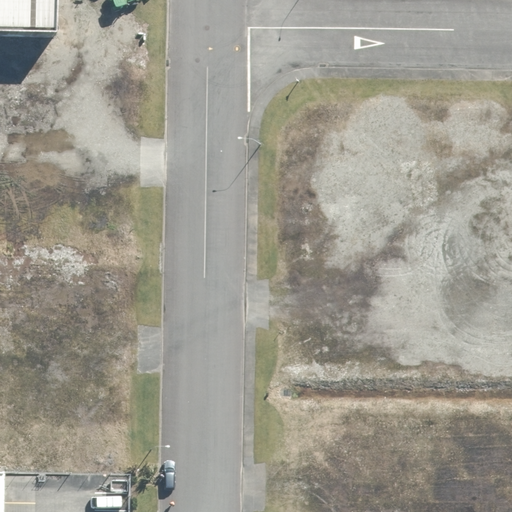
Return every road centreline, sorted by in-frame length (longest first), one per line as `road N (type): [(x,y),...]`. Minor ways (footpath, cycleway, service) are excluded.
road 1 (unclassified): [(209,24),(202,511)]
road 2 (residential): [(511,31),(209,24)]
